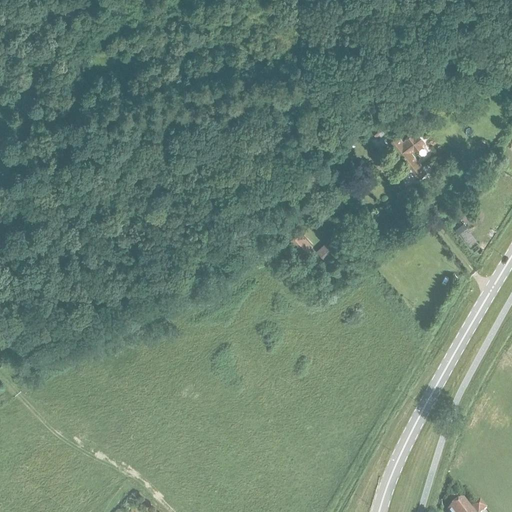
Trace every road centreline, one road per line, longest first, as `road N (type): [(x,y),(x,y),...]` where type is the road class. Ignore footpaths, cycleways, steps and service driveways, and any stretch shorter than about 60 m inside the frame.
road 1 (secondary): [(376,511),(405,436),(511,256)]
road 2 (track): [(182,511),(121,451),(66,439),(18,394)]
